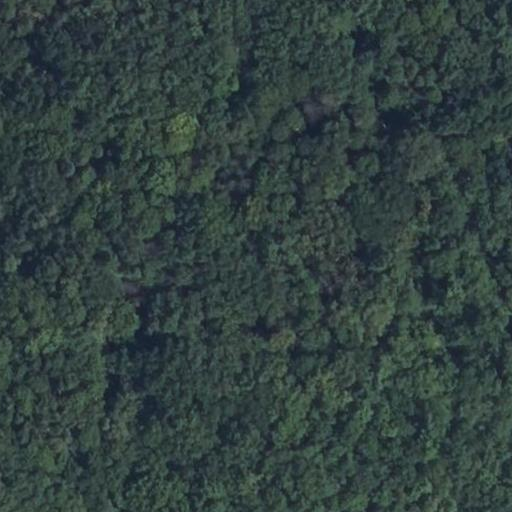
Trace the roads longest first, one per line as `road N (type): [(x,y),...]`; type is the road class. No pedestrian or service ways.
road 1 (track): [(122,511),(139,343),(226,136),(410,0)]
road 2 (track): [(0,140),(36,125),(226,136)]
